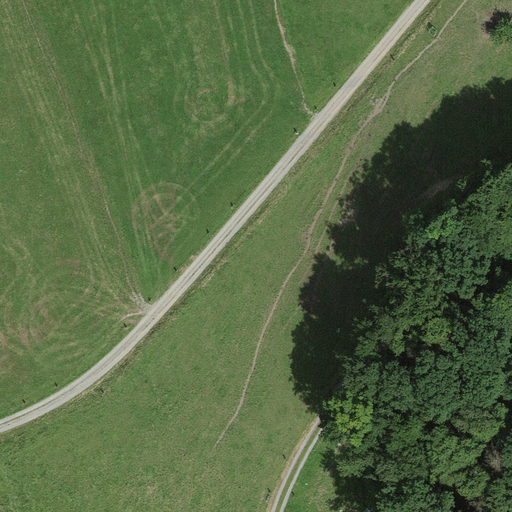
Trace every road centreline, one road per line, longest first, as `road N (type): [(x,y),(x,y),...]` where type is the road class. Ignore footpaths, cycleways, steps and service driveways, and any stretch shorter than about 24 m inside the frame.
road 1 (track): [(426,0),(121,351),(46,409),(0,425)]
road 2 (track): [(277,511),(345,358),(364,240),(428,188),(511,141)]
